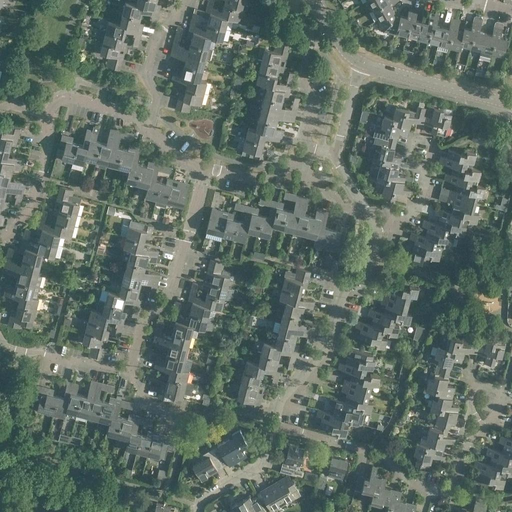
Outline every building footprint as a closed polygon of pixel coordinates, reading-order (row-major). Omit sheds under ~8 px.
[(138,0),(137,3),(160,9),(161,5),(156,4),(157,0),(138,0)] [(225,0),(224,4),(243,9),(244,0),(225,0)] [(368,0),(374,10),(390,0),(368,0)] [(390,0),(374,10),(379,18),(381,17),(392,11),(392,12),(394,10),(391,5),(399,0),(390,0)] [(126,1),(123,12),(141,16),(142,12),(146,13),(158,16),(160,9),(137,3),(137,4),(126,1)] [(207,5),(206,10),(206,11),(229,17),(228,18),(240,21),(243,9),(224,4),(223,10),(219,9),(207,5)] [(396,32),(407,35),(414,8),(410,7),(407,17),(400,15),(400,17),(396,32)] [(417,37),(422,21),(416,19),(418,9),(414,8),(407,35),(417,37)] [(226,28),(228,18),(229,17),(206,11),(204,16),(209,18),(208,23),(226,28)] [(396,34),(396,32),(400,17),(395,16),(392,12),(392,11),(381,17),(379,18),(377,19),(384,30),(396,34)] [(139,23),(141,16),(123,12),(121,23),(120,23),(143,29),(144,24),(139,23)] [(417,37),(428,40),(435,14),(430,13),(428,22),(422,21),(417,37)] [(438,43),(443,26),(437,25),(439,15),(435,14),(428,40),(438,43)] [(460,44),(461,44),(471,47),(479,16),(476,15),(474,16),(471,29),(464,27),(463,32),(464,32),(460,44)] [(471,47),(481,49),(485,33),(479,31),(482,19),(481,17),(479,16),(471,47)] [(438,43),(449,46),(456,19),(452,18),(449,28),(443,26),(438,43)] [(460,49),(461,44),(460,44),(464,32),(463,32),(458,30),(460,20),(456,19),(449,46),(460,49)] [(109,20),(106,30),(124,35),(125,30),(129,31),(129,32),(141,35),(143,29),(120,23),(121,23),(109,20)] [(490,57),(492,52),(499,21),(496,21),(495,22),(491,34),(485,33),(481,49),(480,55),(490,57)] [(502,22),(499,21),(492,52),(503,55),(507,38),(500,36),(503,24),(502,22)] [(202,27),(190,24),(189,29),(212,36),(211,37),(223,40),(226,28),(208,23),(206,29),(202,28),(202,27)] [(190,42),(209,46),(211,37),(212,36),(189,29),(187,35),(192,36),(190,42)] [(106,30),(103,42),(121,46),(121,47),(126,48),(127,43),(122,41),(124,35),(106,30)] [(289,49),(290,45),(277,41),(275,46),(289,49)] [(109,56),(108,60),(122,64),(124,54),(120,52),(121,47),(121,46),(103,42),(100,54),(109,56)] [(185,47),(173,43),(172,49),(206,57),(206,58),(211,59),(214,47),(209,46),(190,42),(189,48),(185,47)] [(286,61),(287,55),(289,49),(275,46),(274,52),(265,49),(262,60),(280,65),(281,60),(286,61)] [(206,57),(172,49),(170,55),(182,58),(186,59),(185,64),(203,68),(206,58),(206,57)] [(108,60),(108,61),(106,66),(120,70),(122,64),(108,60)] [(262,60),(260,71),(277,76),(279,70),(283,72),(285,66),(280,65),(262,60)] [(203,68),(185,64),(183,70),(179,69),(179,68),(175,67),(173,73),(200,80),(203,68)] [(256,83),(262,85),(267,86),(268,84),(290,90),(291,85),(280,82),(280,83),(276,82),(277,76),(260,71),(256,83)] [(188,82),(186,88),(204,92),(207,81),(200,80),(173,73),(172,79),(183,82),(183,81),(188,82)] [(265,96),(282,100),(284,95),(288,96),(290,90),(268,84),(267,86),(262,85),(259,95),(265,96)] [(177,103),(191,106),(192,102),(201,104),(204,92),(186,88),(185,94),(180,92),(177,103)] [(262,106),(295,115),(297,110),(285,107),(281,106),(282,100),(265,96),(262,106)] [(177,103),(176,108),(176,109),(189,112),(191,106),(177,103)] [(282,118),(294,121),(295,115),(262,106),(259,117),(277,122),(278,117),(282,118)] [(423,124),(426,111),(427,108),(418,106),(416,111),(396,106),(393,117),(397,118),(395,123),(409,127),(411,120),(423,124)] [(428,106),(427,108),(426,111),(423,124),(432,126),(430,131),(445,135),(447,127),(448,127),(452,114),(443,112),(444,110),(428,106)] [(384,115),(381,127),(376,125),(374,136),(383,138),(396,141),(399,129),(408,131),(409,127),(395,123),(397,118),(393,117),(384,115)] [(259,117),(256,128),(282,135),(284,130),(279,129),(275,128),(277,122),(259,117)] [(6,125),(5,130),(19,134),(20,129),(6,125)] [(86,157),(97,160),(101,142),(95,141),(97,136),(100,127),(94,125),(93,131),(86,157)] [(249,126),(246,137),(264,142),(265,137),(269,138),(281,141),(282,135),(256,128),(249,126)] [(107,144),(101,142),(97,160),(107,163),(116,129),(110,128),(107,139),(108,139),(107,144)] [(19,134),(5,130),(0,129),(0,146),(10,149),(11,145),(16,146),(19,134)] [(83,145),(77,144),(73,161),(84,164),(86,157),(93,131),(87,129),(84,141),(83,145)] [(122,131),(116,129),(107,163),(119,166),(123,148),(117,146),(119,142),(122,131)] [(62,158),(73,161),(77,144),(72,142),(73,137),(62,135),(58,150),(63,152),(62,158)] [(396,141),(383,138),(374,136),(368,158),(382,161),(386,163),(387,158),(400,161),(402,156),(393,154),(396,141)] [(264,160),(264,159),(267,149),(262,148),(264,142),(246,137),(243,149),(247,150),(246,156),(264,160)] [(119,166),(129,168),(134,152),(135,146),(129,144),(128,149),(123,148),(119,166)] [(0,158),(23,164),(24,159),(13,156),(8,155),(10,149),(0,146),(0,158)] [(141,147),(135,146),(134,152),(129,168),(126,179),(137,182),(141,165),(136,163),(137,159),(138,159),(141,147)] [(465,153),(451,149),(448,148),(446,157),(440,155),(438,162),(453,166),(455,167),(455,166),(465,169),(465,168),(470,170),(471,167),(475,152),(466,150),(465,153)] [(16,169),(21,170),(23,164),(0,158),(0,170),(11,173),(13,168),(17,169),(16,169)] [(377,179),(385,181),(389,182),(390,177),(404,181),(405,176),(397,174),(400,161),(387,158),(386,163),(382,161),(377,179)] [(137,182),(148,185),(154,163),(148,162),(147,166),(141,165),(137,182)] [(145,196),(156,199),(160,182),(155,180),(156,176),(157,176),(160,165),(154,163),(148,185),(145,196)] [(480,169),(471,167),(470,170),(465,168),(465,169),(455,166),(455,167),(453,166),(451,174),(446,172),(444,179),(458,183),(460,184),(461,183),(469,185),(470,185),(475,186),(476,183),(476,184),(480,169)] [(0,170),(0,181),(24,188),(26,182),(14,179),(14,180),(10,179),(11,173),(0,170)] [(385,181),(381,198),(394,202),(397,191),(410,194),(411,189),(403,187),(404,181),(390,177),(389,182),(385,181)] [(156,199),(167,202),(172,185),(173,180),(168,178),(166,183),(160,182),(156,199)] [(23,194),(24,188),(0,181),(0,193),(6,195),(7,189),(11,190),(11,191),(23,194)] [(167,202),(184,206),(190,184),(178,181),(177,186),(172,185),(167,202)] [(461,183),(460,184),(458,183),(456,190),(450,189),(449,196),(475,202),(477,194),(483,195),(485,186),(476,184),(476,183),(475,186),(470,185),(469,185),(461,183)] [(60,186),(59,192),(72,195),(74,190),(60,186)] [(61,204),(59,209),(59,210),(77,214),(81,198),(72,195),(59,192),(56,203),(61,204)] [(0,193),(0,205),(7,207),(8,202),(4,201),(6,195),(0,193)] [(283,228),(294,231),(303,197),(297,195),(294,207),(293,211),(288,209),(283,228)] [(453,203),(451,211),(453,212),(462,214),(462,215),(467,216),(467,219),(476,222),(478,212),(472,211),(475,202),(449,196),(447,202),(453,203)] [(309,198),(303,197),(294,231),(305,233),(310,215),(304,214),(305,210),(306,210),(309,198)] [(500,208),(505,210),(509,198),(503,197),(500,208)] [(278,202),(272,200),(269,212),(270,212),(269,216),(263,215),(258,232),(270,235),(272,225),(278,202)] [(284,203),(278,202),(272,225),(283,228),(288,209),(282,208),(284,203)] [(109,205),(107,213),(114,215),(116,209),(115,207),(109,205)] [(245,240),(248,230),(248,229),(254,207),(248,206),(245,217),(245,218),(244,222),(239,220),(234,238),(245,240)] [(248,230),(258,232),(263,215),(257,213),(259,208),(254,207),(248,229),(248,230)] [(315,217),(310,215),(305,233),(315,236),(316,236),(324,209),(317,207),(315,213),(316,213),(315,217)] [(440,215),(438,223),(441,223),(441,224),(450,227),(455,228),(454,231),(455,232),(464,234),(466,225),(460,223),(462,215),(462,214),(453,212),(451,211),(436,207),(434,214),(440,215)] [(74,225),(77,214),(59,210),(59,209),(54,208),(53,214),(58,215),(56,221),(74,225)] [(212,208),(206,230),(224,235),(228,217),(227,217),(222,216),(223,211),(212,208)] [(313,243),(325,246),(329,228),(324,227),(325,222),(325,223),(329,211),(324,209),(316,236),(315,236),(313,243)] [(228,213),(227,217),(228,217),(224,235),(234,238),(239,220),(233,218),(234,214),(228,213)] [(428,227),(426,235),(429,236),(429,237),(438,239),(443,240),(442,243),(443,243),(451,246),(455,232),(454,231),(455,228),(450,227),(441,224),(441,223),(438,223),(424,219),(422,225),(428,227)] [(131,220),(126,236),(144,241),(146,235),(150,236),(150,237),(153,226),(131,220)] [(39,221),(37,227),(60,233),(71,236),(74,225),(56,221),(55,226),(50,225),(51,224),(39,221)] [(347,228),(342,227),(336,225),(335,230),(329,228),(325,246),(341,251),(347,228)] [(41,234),(39,239),(57,244),(60,233),(37,227),(36,233),(37,232),(41,234)] [(429,237),(429,236),(426,235),(412,231),(410,238),(416,239),(411,256),(414,257),(413,260),(428,265),(431,256),(439,258),(443,243),(442,243),(443,240),(438,239),(429,237)] [(157,257),(159,250),(147,247),(147,248),(143,247),(144,241),(126,236),(123,248),(126,248),(157,257)] [(22,240),(22,241),(21,246),(43,252),(59,256),(62,245),(57,244),(39,239),(38,245),(34,244),(34,243),(22,240)] [(43,252),(21,246),(19,252),(20,252),(20,251),(24,253),(23,258),(40,263),(43,252)] [(128,260),(145,265),(147,259),(151,260),(151,261),(156,262),(157,257),(126,248),(123,258),(128,260)] [(5,259),(4,265),(37,274),(42,275),(46,276),(47,271),(43,270),(45,264),(40,263),(23,258),(21,264),(17,263),(17,262),(5,259)] [(223,268),(224,262),(211,259),(209,264),(223,268)] [(144,271),(145,265),(128,260),(125,271),(158,280),(160,274),(148,271),(148,272),(144,271)] [(334,260),(331,270),(336,272),(339,261),(334,260)] [(211,276),(210,282),(227,286),(230,276),(221,273),(223,268),(209,264),(206,276),(207,276),(207,275),(211,276)] [(17,280),(35,285),(39,286),(42,275),(37,274),(4,265),(2,271),(14,274),(14,273),(18,274),(17,280)] [(297,268),(295,274),(309,277),(310,272),(297,268)] [(157,286),(158,280),(125,271),(122,282),(140,286),(141,281),(145,282),(145,283),(157,286)] [(309,277),(295,274),(294,279),(285,277),(282,288),(300,292),(301,287),(306,288),(309,277)] [(39,286),(35,285),(17,280),(15,286),(11,285),(11,284),(7,283),(5,289),(32,295),(37,297),(39,286)] [(208,287),(207,293),(224,298),(232,300),(234,288),(227,286),(210,282),(205,281),(203,287),(204,287),(204,286),(208,287)] [(119,293),(142,299),(143,293),(142,294),(138,293),(140,286),(122,282),(119,293),(119,292),(119,293)] [(383,290),(382,296),(408,303),(411,295),(416,296),(419,287),(409,284),(409,287),(391,283),(389,291),(383,290)] [(429,283),(427,293),(433,295),(436,285),(429,283)] [(140,305),(141,299),(142,299),(119,293),(119,292),(102,288),(99,299),(123,305),(124,300),(129,301),(128,302),(140,305)] [(279,299),(286,301),(286,300),(313,307),(315,302),(303,299),(299,298),(300,292),(282,288),(279,299)] [(20,298),(18,304),(36,309),(39,297),(37,297),(32,295),(5,289),(4,294),(15,297),(16,297),(20,298)] [(189,294),(188,300),(210,306),(216,308),(221,309),(224,298),(207,293),(205,299),(201,298),(201,297),(189,294)] [(386,304),(384,312),(386,313),(396,315),(396,316),(401,317),(400,320),(409,323),(412,313),(406,312),(408,303),(382,296),(380,302),(386,304)] [(97,310),(102,311),(102,312),(125,318),(126,312),(121,311),(123,305),(99,299),(97,310)] [(216,308),(210,306),(188,300),(186,306),(187,306),(187,305),(191,306),(190,312),(208,316),(214,318),(216,308)] [(286,300),(286,301),(283,311),(302,316),(303,311),(307,312),(312,313),(313,307),(286,300)] [(9,320),(23,323),(32,325),(36,309),(18,304),(17,309),(13,308),(12,308),(9,320)] [(125,318),(102,312),(102,311),(97,310),(91,308),(88,320),(106,325),(108,319),(112,320),(123,323),(125,318)] [(374,316),(372,324),(374,325),(383,328),(388,329),(388,332),(397,335),(400,325),(394,324),(396,316),(396,315),(386,313),(384,312),(369,308),(368,314),(374,316)] [(173,310),(171,318),(171,319),(194,325),(193,325),(199,326),(205,328),(208,316),(190,312),(188,318),(184,317),(184,316),(178,314),(179,311),(173,310)] [(281,322),(315,331),(316,325),(305,322),(305,323),(300,322),(302,316),(283,311),(281,322)] [(174,325),(173,331),(191,335),(196,337),(199,326),(193,325),(194,325),(171,319),(170,325),(170,324),(174,325)] [(9,320),(8,324),(8,325),(21,328),(23,323),(9,320)] [(88,320),(85,331),(103,336),(108,337),(109,331),(104,330),(106,325),(88,320)] [(355,327),(361,328),(359,337),(376,342),(375,345),(384,347),(388,332),(388,329),(383,328),(374,325),(372,324),(357,320),(355,327)] [(313,337),(315,331),(281,322),(278,333),(296,338),(297,332),(301,333),(301,334),(313,337)] [(103,336),(85,331),(83,342),(91,344),(90,349),(104,353),(107,342),(106,342),(102,341),(103,336)] [(154,338),(188,346),(191,335),(173,331),(171,337),(167,336),(167,335),(156,332),(154,338)] [(278,333),(275,344),(298,350),(299,345),(294,344),(296,338),(278,333)] [(449,336),(446,347),(450,348),(449,353),(463,356),(464,350),(476,353),(480,341),(461,336),(461,339),(449,336)] [(476,353),(483,355),(485,355),(484,361),(494,364),(496,355),(502,357),(505,344),(502,343),(503,338),(497,337),(497,339),(487,337),(486,343),(480,341),(476,353)] [(169,347),(167,353),(185,357),(188,346),(154,338),(153,343),(164,346),(169,347)] [(298,350),(275,344),(264,341),(261,351),(279,356),(281,351),(284,352),(284,353),(296,356),(298,350)] [(438,363),(437,368),(450,371),(453,359),(461,361),(463,356),(449,353),(450,348),(446,347),(438,345),(435,356),(433,362),(438,363)] [(372,358),(373,354),(351,348),(351,349),(352,349),(350,355),(348,355),(345,363),(340,362),(338,368),(352,372),(355,372),(364,375),(365,374),(367,366),(373,368),(375,359),(372,358)] [(104,353),(90,349),(89,355),(102,359),(104,353)] [(261,351),(258,362),(281,368),(282,363),(278,362),(279,356),(261,351)] [(156,361),(182,368),(185,357),(167,353),(166,359),(161,357),(162,357),(157,356),(156,361)] [(268,372),(279,375),(281,368),(258,362),(258,363),(247,360),(244,370),(262,375),(263,370),(268,371),(268,372)] [(170,371),(169,376),(186,381),(189,370),(182,368),(156,361),(154,367),(166,370),(170,371)] [(450,371),(437,368),(435,373),(431,372),(426,389),(439,392),(440,388),(454,391),(455,386),(446,384),(450,371)] [(244,370),(241,382),(259,387),(264,389),(265,383),(260,382),(262,375),(244,370)] [(344,378),(343,384),(369,392),(371,383),(377,385),(380,375),(370,373),(370,375),(365,374),(364,375),(355,372),(352,372),(350,380),(344,378)] [(162,380),(159,392),(173,396),(173,395),(182,398),(186,381),(169,376),(167,382),(163,381),(163,380),(162,380)] [(88,396),(82,394),(76,418),(87,421),(88,415),(97,381),(91,380),(88,391),(89,391),(88,396)] [(67,410),(73,383),(67,381),(64,393),(65,393),(64,397),(58,396),(54,413),(65,416),(65,415),(67,410)] [(88,415),(99,418),(104,400),(98,398),(99,394),(100,394),(103,383),(97,381),(88,415)] [(247,396),(246,400),(260,404),(262,394),(257,393),(259,387),(241,382),(238,394),(247,396)] [(73,383),(67,410),(65,415),(76,418),(82,394),(76,393),(77,388),(78,389),(79,384),(73,383)] [(367,400),(369,392),(343,384),(341,391),(347,392),(345,401),(348,401),(357,404),(362,405),(361,408),(371,411),(373,402),(367,400)] [(43,386),(37,385),(34,399),(39,400),(43,386)] [(39,400),(37,409),(54,413),(58,396),(52,394),(53,390),(54,390),(54,389),(43,386),(39,400)] [(439,411),(443,412),(444,407),(458,411),(459,406),(450,404),(454,391),(440,388),(439,392),(438,398),(433,397),(430,408),(439,411)] [(159,392),(158,397),(171,401),(173,396),(159,392)] [(99,418),(109,421),(110,421),(116,398),(110,396),(110,397),(109,401),(104,400),(99,418)] [(335,404),(333,413),(335,413),(335,414),(345,416),(350,418),(349,421),(358,423),(360,414),(355,412),(357,404),(348,401),(345,401),(331,397),(329,403),(335,404)] [(106,432),(118,435),(123,417),(117,415),(118,411),(122,400),(116,398),(110,421),(109,421),(106,432)] [(260,404),(246,400),(244,407),(258,410),(260,404)] [(439,411),(434,427),(443,430),(442,434),(447,436),(447,435),(450,421),(463,424),(465,419),(456,417),(458,411),(444,407),(443,412),(439,411)] [(316,416),(322,417),(320,426),(337,430),(336,433),(346,436),(348,426),(342,425),(345,416),(335,414),(335,413),(333,413),(318,409),(316,416)] [(123,417),(118,435),(116,441),(126,444),(128,438),(129,438),(135,415),(129,413),(129,414),(128,418),(123,417)] [(129,438),(128,438),(126,444),(125,449),(137,452),(142,434),(136,432),(137,428),(141,416),(135,415),(129,438)] [(422,437),(420,442),(429,445),(428,450),(442,454),(445,440),(454,443),(455,438),(447,435),(447,436),(442,434),(443,430),(434,427),(434,428),(430,426),(427,438),(422,437)] [(213,449),(221,463),(222,465),(227,462),(245,452),(243,448),(249,445),(240,430),(232,435),(234,438),(230,440),(229,439),(217,445),(218,446),(213,449)] [(137,452),(148,455),(153,437),(154,432),(148,431),(147,435),(142,434),(137,452)] [(158,438),(153,437),(148,455),(159,457),(161,448),(172,451),(176,438),(159,433),(158,438)] [(511,438),(500,435),(499,442),(504,443),(502,452),(511,454),(511,438)] [(415,465),(420,466),(429,469),(432,456),(436,457),(435,461),(445,464),(447,456),(441,455),(442,454),(428,450),(429,445),(420,442),(417,442),(414,453),(418,454),(415,465)] [(302,456),(304,449),(290,445),(286,459),(284,458),(282,467),(283,467),(282,472),(301,477),(303,471),(299,470),(300,465),(303,466),(305,457),(302,456)] [(492,456),(490,464),(492,465),(502,467),(502,468),(507,469),(506,472),(507,472),(511,473),(511,454),(502,452),(488,448),(486,454),(492,456)] [(216,466),(221,463),(213,449),(201,456),(203,460),(193,466),(201,480),(218,470),(216,466)] [(327,475),(333,477),(342,479),(347,460),(332,456),(330,463),(324,461),(319,478),(325,480),(326,477),(327,477),(327,475)] [(474,466),(479,468),(477,476),(479,477),(478,483),(487,486),(489,480),(494,481),(494,484),(503,486),(507,472),(506,472),(507,469),(502,468),(502,467),(492,465),(490,464),(475,460),(474,466)] [(355,489),(372,493),(373,489),(378,490),(381,477),(375,475),(378,467),(373,465),(369,478),(359,475),(355,489)] [(167,471),(159,469),(156,482),(164,484),(167,471)] [(300,495),(291,479),(288,475),(261,492),(272,511),(300,495)] [(373,489),(372,493),(373,493),(370,502),(382,505),(383,501),(389,502),(393,503),(396,490),(384,487),(387,478),(381,477),(378,490),(373,489)] [(409,511),(411,503),(400,500),(402,491),(396,490),(393,503),(389,502),(386,511),(409,511)] [(246,497),(232,506),(235,511),(266,511),(264,508),(257,497),(252,500),(249,496),(246,497)] [(484,511),(488,500),(476,497),(473,510),(466,508),(465,511),(484,511)] [(169,511),(171,507),(156,503),(155,510),(151,509),(150,511),(169,511)] [(414,511),(417,504),(411,503),(409,511),(414,511)]
